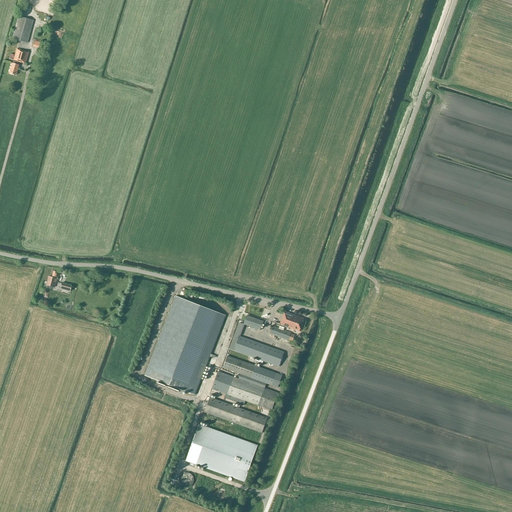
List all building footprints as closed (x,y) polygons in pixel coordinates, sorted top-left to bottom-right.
[(27,43),(33,21),(18,16),(12,39),(18,41),(25,42),(27,43)] [(33,39),(31,45),(37,47),(39,41),(33,39)] [(23,51),(16,49),(13,60),(12,63),(9,73),(16,75),(18,65),(17,65),(18,61),(24,63),(25,62),(25,63),(28,52),(23,51)] [(58,273),(53,271),(51,277),(48,277),(46,285),(54,287),(56,282),(56,279),(58,273)] [(71,285),(62,283),(60,288),(70,291),(71,285)] [(225,316),(176,296),(145,376),(195,395),(225,316)] [(299,331),(304,319),(284,312),(280,324),(278,328),(272,326),(269,333),(288,341),(291,333),(283,330),(285,326),(299,331)] [(263,321),(247,315),(243,324),(244,325),(260,330),(263,321)] [(243,324),(239,323),(235,334),(240,336),(244,325),(243,324)] [(240,336),(235,334),(229,349),(279,367),(284,352),(240,336)] [(227,356),(223,368),(240,374),(238,379),(219,372),(213,389),(227,394),(226,397),(244,403),(245,401),(270,410),(277,393),(264,388),(266,384),(278,388),(282,376),(227,356)] [(262,433),(267,418),(210,397),(204,412),(262,433)] [(257,445),(199,424),(185,461),(244,482),(257,445)]
